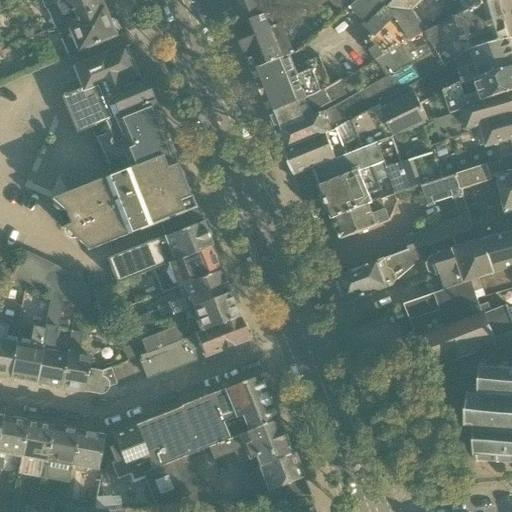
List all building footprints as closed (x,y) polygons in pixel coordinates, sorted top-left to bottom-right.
[(58,28),(103,9),(99,0),(42,0),(46,9),(48,9),(56,28),(58,28)] [(275,14),(275,13),(268,0),(225,0),(237,29),(275,14)] [(254,73),(292,57),(295,56),(289,42),(293,41),(296,35),(291,21),(297,20),(303,15),(302,9),(312,0),(288,0),(275,13),(275,14),(237,29),(249,58),(251,57),(256,69),(254,70),(254,71),(254,72),(254,73)] [(469,52),(511,40),(498,0),(455,21),(454,19),(436,28),(433,24),(426,32),(427,34),(436,50),(388,79),(327,114),(278,134),(286,152),(334,133),(412,88),(469,52)] [(338,0),(349,10),(359,0),(338,0)] [(359,0),(349,10),(348,11),(374,34),(363,42),(376,61),(388,79),(436,50),(427,34),(410,43),(393,14),(392,15),(387,9),(396,0),(359,0)] [(444,0),(396,0),(387,9),(392,15),(393,14),(410,43),(427,34),(426,32),(412,11),(424,0),(438,0),(441,3),(444,0)] [(453,0),(450,4),(454,19),(455,21),(498,0),(453,0)] [(108,22),(103,9),(58,28),(69,55),(114,37),(114,35),(116,33),(118,31),(118,28),(118,26),(116,23),(114,22),(111,21),(108,22)] [(33,40),(43,35),(38,24),(26,29),(31,40),(33,40)] [(43,35),(33,40),(36,47),(46,42),(43,35)] [(469,52),(412,88),(430,123),(432,123),(424,104),(437,98),(437,97),(445,94),(462,85),(464,84),(464,85),(477,81),(511,69),(511,41),(511,40),(469,52)] [(67,112),(131,86),(125,72),(128,71),(127,68),(130,67),(131,63),(129,58),(125,56),(123,57),(122,55),(107,61),(104,56),(76,69),(84,88),(61,98),(67,112)] [(263,94),(325,69),(320,58),(296,68),(292,57),(254,73),(258,83),(263,94)] [(271,115),(278,134),(327,114),(388,79),(376,61),(332,87),(316,97),(271,115)] [(316,97),(332,87),(325,69),(263,94),(271,115),(316,97)] [(452,115),(511,93),(511,69),(477,81),(481,94),(467,99),(462,85),(445,94),(437,97),(437,98),(445,95),(452,115)] [(76,135),(105,122),(154,101),(145,80),(131,86),(67,112),(76,135)] [(467,99),(481,94),(477,81),(464,85),(464,84),(462,85),(467,99)] [(424,125),(430,123),(412,88),(334,133),(286,152),(296,177),(296,178),(315,170),(315,169),(364,149),(378,143),(424,125)] [(470,133),(511,120),(511,93),(452,115),(434,122),(442,143),(470,133)] [(102,152),(162,126),(163,123),(160,117),(157,115),(156,113),(158,112),(154,101),(105,122),(110,133),(96,138),(102,152)] [(488,148),(511,140),(511,120),(470,133),(442,143),(433,147),(438,161),(488,146),(488,148)] [(167,139),(164,131),(162,126),(102,152),(112,176),(172,152),(172,151),(172,152),(171,151),(171,144),(167,140),(167,139)] [(511,140),(488,148),(488,146),(438,161),(444,180),(457,175),(463,190),(493,181),(492,178),(511,172),(511,140)] [(315,169),(315,170),(322,187),(358,172),(373,167),(373,168),(385,163),(378,143),(364,149),(315,169)] [(195,209),(186,188),(181,175),(182,174),(182,173),(180,173),(176,161),(177,160),(177,159),(175,160),(173,153),(172,152),(112,176),(51,200),(65,213),(70,225),(62,228),(88,252),(195,209)] [(414,160),(380,167),(386,195),(419,188),(414,160)] [(373,168),(373,167),(358,172),(322,187),(334,220),(373,203),(370,196),(382,191),(378,181),(378,180),(373,168)] [(464,195),(463,190),(457,175),(444,180),(422,187),(429,206),(455,198),(461,218),(405,239),(409,250),(475,225),(474,224),(464,195)] [(503,198),(511,195),(511,175),(499,179),(502,196),(503,198)] [(506,214),(511,211),(511,195),(503,198),(502,196),(491,192),(476,197),(479,207),(488,204),(490,208),(504,204),(506,214)] [(373,203),(334,220),(336,223),(334,223),(333,226),(335,232),(338,233),(339,232),(343,240),(391,222),(382,200),(373,203)] [(432,296),(471,282),(484,278),(483,277),(496,274),(485,241),(480,222),(474,224),(475,225),(409,250),(336,279),(346,304),(392,286),(396,280),(415,265),(418,257),(430,258),(426,264),(428,272),(430,273),(427,278),(429,285),(434,288),(439,286),(440,291),(431,295),(432,296)] [(138,276),(142,275),(167,265),(211,247),(202,223),(164,237),(155,241),(154,241),(107,260),(116,283),(137,275),(138,276)] [(496,274),(511,268),(511,233),(485,241),(496,274)] [(167,265),(171,276),(176,288),(181,286),(220,271),(220,270),(219,270),(219,269),(218,263),(215,258),(214,258),(215,257),(211,248),(211,247),(167,265)] [(63,277),(72,274),(25,252),(10,285),(73,299),(70,293),(66,286),(63,277)] [(484,278),(471,282),(478,299),(499,294),(511,289),(511,268),(496,274),(483,277),(484,278)] [(70,293),(73,299),(75,300),(89,295),(79,271),(72,274),(63,277),(66,286),(70,293)] [(190,309),(230,293),(221,271),(220,272),(220,271),(181,286),(185,296),(155,309),(161,322),(190,310),(190,309)] [(438,313),(478,299),(471,282),(432,296),(438,313)] [(190,336),(239,317),(236,309),(230,293),(190,309),(190,310),(194,320),(139,342),(144,355),(190,337),(190,336)] [(438,313),(432,296),(431,295),(423,298),(405,305),(411,321),(438,313)] [(36,384),(61,388),(68,354),(54,351),(58,329),(57,329),(63,300),(50,297),(48,308),(50,308),(46,330),(36,384)] [(438,313),(411,321),(429,366),(449,358),(451,362),(475,353),(474,348),(511,333),(511,317),(508,306),(492,312),(489,304),(481,307),(478,299),(438,313)] [(77,308),(68,354),(61,388),(97,395),(99,395),(102,395),(105,394),(108,391),(109,388),(117,385),(111,369),(102,372),(101,372),(88,370),(91,358),(78,356),(82,335),(86,310),(77,308)] [(190,336),(190,337),(192,341),(199,360),(244,342),(246,342),(247,340),(247,338),(247,337),(240,318),(239,318),(239,317),(190,336)] [(17,345),(20,325),(9,323),(5,343),(0,341),(0,377),(10,379),(17,345)] [(17,345),(10,379),(36,384),(46,330),(20,325),(17,345)] [(167,373),(199,360),(192,341),(140,361),(147,379),(166,371),(167,373)] [(511,369),(508,369),(509,363),(505,363),(504,369),(487,368),(487,361),(482,361),(482,367),(476,367),(476,371),(482,372),(480,395),(469,394),(466,428),(476,429),(476,463),(511,465),(511,369)] [(247,432),(277,420),(277,412),(271,405),(272,404),(272,403),(271,402),(270,402),(269,402),(267,397),(268,397),(269,396),(269,395),(268,394),(267,394),(266,394),(266,384),(260,377),(259,377),(210,396),(222,423),(228,439),(229,440),(247,433),(247,432)] [(181,409),(135,427),(149,461),(148,461),(152,470),(187,456),(187,457),(208,448),(228,439),(222,423),(210,396),(181,407),(181,409)] [(21,458),(27,423),(2,418),(0,430),(0,469),(3,470),(6,456),(21,458)] [(255,458),(259,469),(291,456),(290,455),(286,443),(288,439),(285,432),(281,430),(277,420),(247,432),(247,433),(229,440),(228,439),(208,448),(213,460),(234,452),(239,464),(255,458)] [(48,463),(55,428),(27,423),(21,458),(48,463)] [(142,475),(152,470),(148,461),(149,461),(135,427),(112,436),(116,446),(110,449),(114,458),(108,461),(106,473),(109,483),(129,475),(133,484),(143,480),(142,475)] [(73,468),(78,432),(55,428),(48,463),(72,468),(73,468)] [(73,468),(72,468),(71,472),(84,475),(85,469),(98,471),(104,437),(78,432),(73,468)] [(271,498),(310,495),(303,478),(294,454),(290,455),(291,456),(259,469),(271,498)] [(187,456),(152,470),(142,475),(143,480),(144,479),(156,507),(162,507),(166,505),(166,506),(197,504),(196,493),(201,491),(187,457),(187,456)]
